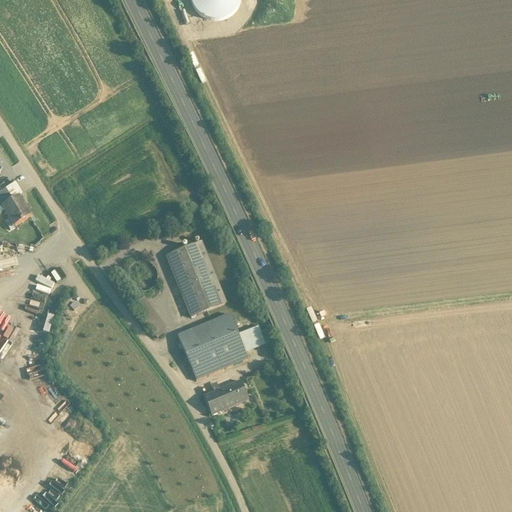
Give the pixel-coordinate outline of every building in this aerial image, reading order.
[(16,183),(6,190),(13,201),(17,199),(23,195),(16,183)] [(6,190),(0,193),(0,205),(2,208),(13,201),(6,190)] [(2,208),(14,228),(30,218),(17,199),(13,201),(2,208)] [(201,244),(166,258),(191,319),(225,305),(201,244)] [(156,283),(157,278),(156,272),(153,267),(148,264),(142,262),(136,264),(131,267),(128,272),(126,278),(128,284),(131,289),(136,292),(142,293),(148,292),(153,289),(156,283)] [(60,300),(62,294),(45,289),(43,295),(60,300)] [(168,331),(144,299),(133,307),(157,340),(168,331)] [(230,316),(177,338),(196,382),(247,361),(244,352),(239,340),(230,316)] [(205,319),(195,322),(196,327),(207,324),(205,319)] [(260,332),(239,340),(244,352),(266,344),(260,332)] [(240,382),(219,391),(217,385),(215,386),(214,385),(210,387),(213,394),(203,398),(211,417),(248,402),(240,382)]
